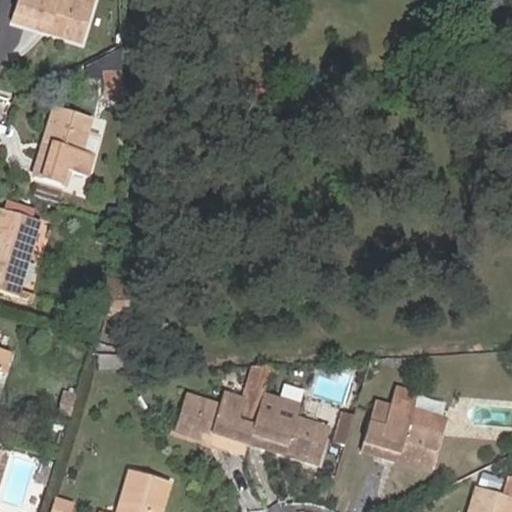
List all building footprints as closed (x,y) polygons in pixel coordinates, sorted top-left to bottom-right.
[(33,0),(21,0),(14,23),(83,43),(94,7),(72,0),(37,0),(37,1),(33,0)] [(106,102),(126,102),(126,72),(106,71),(106,102)] [(88,177),(93,158),(82,154),(93,122),(56,109),(35,178),(63,186),(68,171),(88,177)] [(40,223),(1,211),(0,215),(0,290),(18,296),(40,223)] [(126,308),(125,292),(104,293),(105,309),(126,308)] [(0,373),(4,375),(9,356),(0,352),(0,373)] [(99,367),(131,371),(133,356),(101,352),(99,367)] [(263,397),(273,366),(257,367),(248,393),(263,397)] [(395,390),(391,409),(412,416),(413,411),(417,396),(395,390)] [(261,403),(263,397),(248,393),(245,404),(225,397),(220,408),(187,398),(175,434),(244,456),(246,451),(248,446),(253,429),(261,403)] [(253,429),(248,446),(319,468),(329,432),(314,427),(297,421),(300,410),(278,403),(277,408),(261,403),(253,429)] [(413,411),(412,416),(391,409),(385,431),(370,426),(362,454),(431,474),(446,420),(413,411)] [(347,438),(353,419),(343,416),(334,446),(344,449),(347,438)] [(131,474),(119,511),(162,511),(170,487),(131,474)] [(511,511),(511,478),(508,480),(502,498),(477,490),(470,511),(511,511)] [(70,511),(73,504),(57,499),(52,511),(70,511)]
